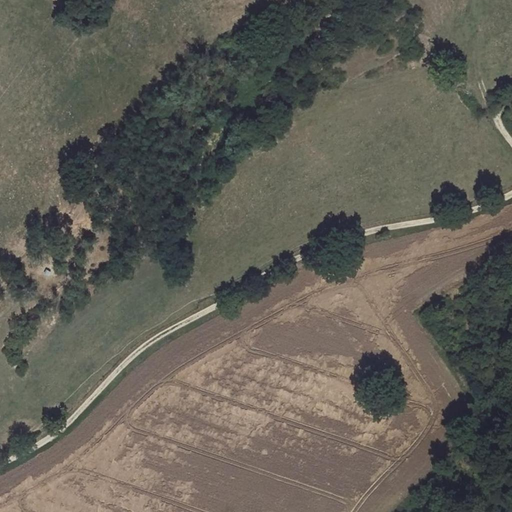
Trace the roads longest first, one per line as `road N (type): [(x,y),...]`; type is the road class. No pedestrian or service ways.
road 1 (track): [(0,465),(49,437),(136,352),(294,260),(511,195)]
road 2 (track): [(498,119),(478,78),(477,0)]
